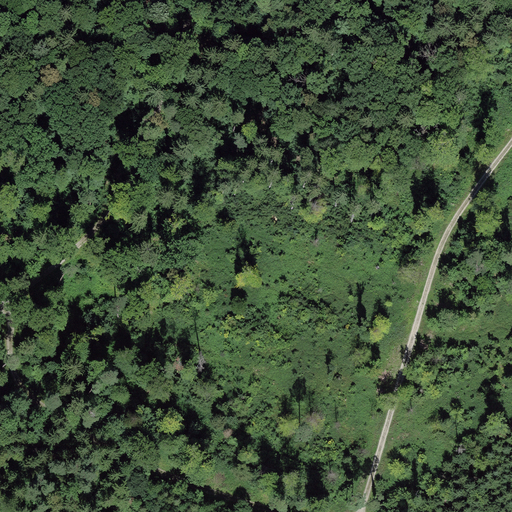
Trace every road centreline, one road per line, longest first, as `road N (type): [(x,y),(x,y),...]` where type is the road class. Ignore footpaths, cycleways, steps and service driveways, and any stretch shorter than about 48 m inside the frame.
road 1 (track): [(361,511),(438,250),(511,139)]
road 2 (track): [(292,511),(160,472),(24,390),(13,352),(16,295)]
road 3 (track): [(16,295),(90,231),(136,173),(197,0)]
